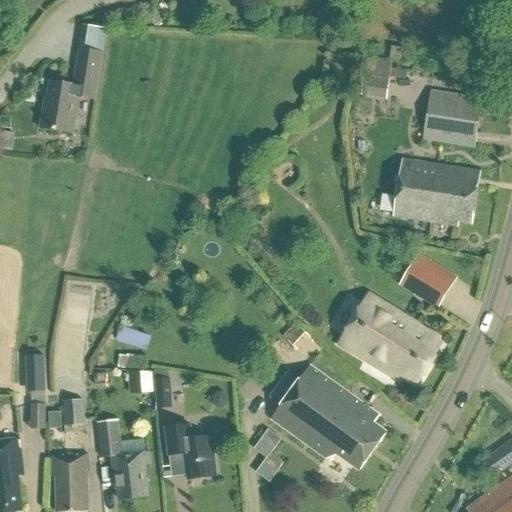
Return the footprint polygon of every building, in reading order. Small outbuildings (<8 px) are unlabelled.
[(402,62),(404,48),(391,47),(389,61),(402,62)] [(103,53),(80,49),(74,85),(50,81),(46,107),(44,106),(40,129),(74,134),(79,98),(95,100),(103,53)] [(386,97),(389,81),(365,77),(363,93),(386,97)] [(483,100),(431,92),(423,140),(475,148),(483,100)] [(402,102),(402,111),(421,112),(421,102),(402,102)] [(393,217),(432,223),(436,199),(434,198),(439,166),(402,160),(393,217)] [(436,199),(432,223),(458,227),(459,223),(473,225),(481,173),(439,166),(434,198),(436,199)] [(418,255),(400,287),(439,309),(457,278),(418,255)] [(415,384),(445,341),(371,291),(339,338),(397,378),(400,374),(415,384)] [(298,351),(310,338),(300,329),(299,330),(294,325),(283,337),(298,351)] [(118,368),(126,369),(126,367),(146,370),(147,357),(127,354),(127,356),(120,355),(118,368)] [(26,356),(27,393),(46,392),(45,356),(26,356)] [(380,416),(310,366),(272,419),(328,459),(338,456),(360,472),(387,433),(375,424),(380,416)] [(170,379),(155,381),(158,408),(173,407),(170,379)] [(63,401),(65,425),(86,424),(84,399),(63,401)] [(123,455),(119,422),(99,424),(103,457),(112,456),(114,478),(117,478),(119,499),(149,496),(145,466),(150,465),(149,453),(123,455)] [(193,439),(191,425),(166,428),(169,456),(185,454),(188,480),(217,477),(213,437),(193,439)] [(255,446),(269,457),(274,452),(283,439),(269,428),(255,446)] [(24,476),(19,439),(0,441),(0,511),(17,511),(22,511),(18,476),(24,476)] [(511,511),(511,441),(483,463),(498,484),(466,508),(468,511),(511,511)] [(272,482),(287,462),(274,452),(269,457),(258,471),(272,482)] [(88,471),(87,454),(49,456),(50,478),(56,477),(57,511),(63,511),(88,511),(86,471),(88,471)]
